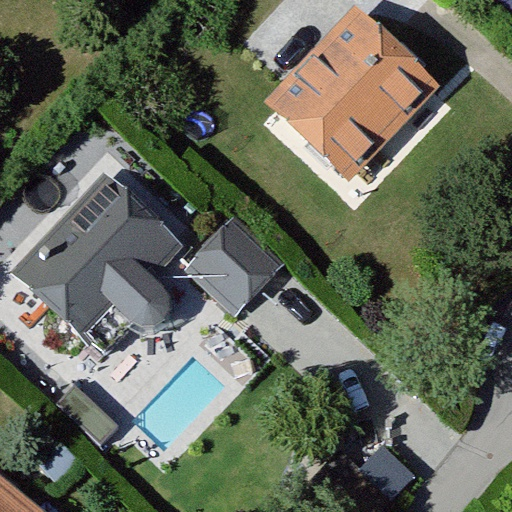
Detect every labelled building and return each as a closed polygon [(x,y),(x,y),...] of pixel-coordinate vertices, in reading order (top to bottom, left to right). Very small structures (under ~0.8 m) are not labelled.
[(351,9),(262,103),(349,185),(438,91),(351,9)] [(106,174),(14,277),(84,340),(117,304),(143,328),(154,326),(163,322),(168,312),(167,301),(162,292),(143,276),(151,268),(157,273),(184,244),(106,174)] [(235,216),(184,269),(233,316),(284,263),(235,216)] [(340,451),(298,493),(317,511),(375,511),(389,499),(340,451)] [(42,511),(0,477),(0,511),(42,511)]
